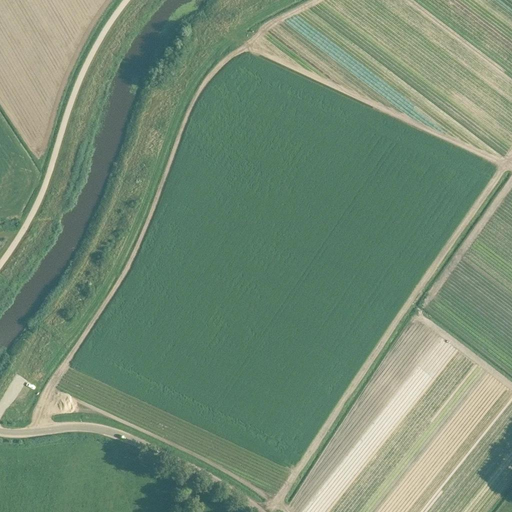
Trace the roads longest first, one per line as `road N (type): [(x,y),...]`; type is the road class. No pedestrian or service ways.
road 1 (track): [(232,0),(197,26),(184,66),(149,99),(79,277),(26,351),(20,378)]
road 2 (unclassified): [(260,511),(117,432),(70,426),(0,433)]
